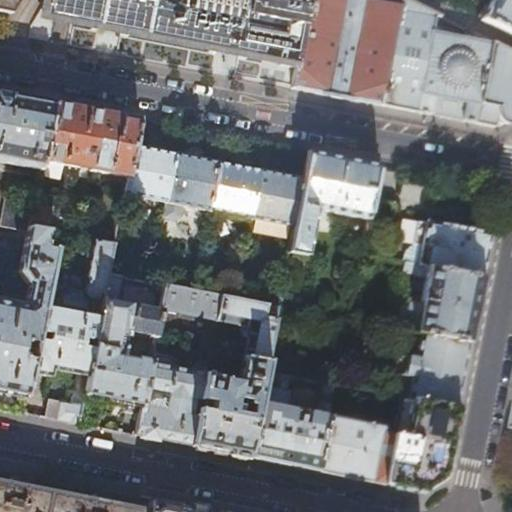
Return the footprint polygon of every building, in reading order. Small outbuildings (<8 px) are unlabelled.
[(0,0),(0,12),(9,14),(18,0),(0,0)] [(44,0),(37,17),(68,23),(149,38),(150,33),(189,40),(263,54),(297,61),(308,0),(44,0)] [(336,96),(381,105),(399,7),(400,0),(308,0),(297,61),(292,88),(336,96)] [(511,118),(511,52),(496,45),(465,38),(465,36),(457,34),(456,37),(432,31),(435,15),(405,0),(400,0),(399,7),(381,105),(444,117),(494,127),(496,122),(503,124),(511,118)] [(511,34),(511,0),(489,0),(480,19),(511,34)] [(190,51),(189,67),(233,69),(234,52),(190,51)] [(5,94),(0,93),(0,161),(40,169),(41,161),(45,145),(36,143),(39,133),(47,135),(53,103),(5,94)] [(97,111),(53,103),(47,135),(45,145),(41,161),(78,168),(78,166),(80,165),(88,166),(91,169),(90,170),(126,177),(132,144),(137,119),(97,111)] [(155,149),(132,144),(126,177),(123,194),(166,202),(175,152),(155,149)] [(201,157),(175,152),(166,202),(208,210),(218,161),(201,157)] [(304,177),(294,227),(289,251),(307,254),(317,209),(367,218),(371,198),(377,165),(343,158),(309,152),(304,177)] [(218,161),(208,210),(250,219),(260,169),(245,166),(218,161)] [(260,169),(250,219),(294,227),(304,177),(290,174),(260,169)] [(33,205),(33,204),(4,198),(0,219),(0,224),(26,230),(18,273),(25,288),(27,289),(24,303),(0,297),(0,392),(26,398),(30,373),(44,304),(54,250),(43,248),(47,231),(45,230),(28,227),(33,205)] [(393,202),(371,198),(367,218),(362,242),(385,247),(393,202)] [(49,209),(33,205),(28,227),(45,230),(49,209)] [(488,250),(491,232),(457,225),(429,219),(425,222),(417,220),(413,243),(421,245),(418,263),(483,275),(488,250)] [(57,306),(44,304),(30,373),(52,377),(53,370),(66,372),(78,375),(75,392),(85,394),(108,273),(113,244),(94,240),(84,290),(69,288),(68,290),(64,293),(60,293),(57,306)] [(470,341),(483,275),(418,263),(403,259),(402,271),(427,276),(425,283),(404,279),(400,298),(421,302),(415,331),(470,341)] [(108,273),(85,394),(109,399),(140,405),(149,360),(135,357),(134,360),(119,356),(124,336),(127,337),(129,331),(154,336),(159,312),(118,303),(123,276),(108,273)] [(193,290),(165,285),(160,309),(215,321),(220,296),(193,290)] [(235,299),(220,296),(215,321),(248,328),(237,382),(223,379),(223,377),(205,373),(191,447),(248,458),(259,402),(276,317),(265,315),(266,305),(235,299)] [(415,331),(405,329),(400,356),(407,357),(404,372),(400,371),(395,395),(399,395),(457,407),(470,341),(415,331)] [(149,360),(140,405),(134,435),(191,447),(205,373),(171,366),(171,364),(167,359),(156,357),(149,360)] [(287,407),(259,402),(248,458),(318,472),(329,415),(334,392),(323,390),(321,401),(320,401),(317,413),(316,413),(294,409),(296,401),(289,399),(287,407)] [(450,445),(457,407),(399,395),(393,428),(392,433),(450,445)] [(79,424),(83,406),(49,399),(45,418),(79,424)] [(318,472),(382,485),(392,433),(393,428),(329,415),(318,472)] [(443,478),(450,445),(392,433),(382,485),(421,493),(443,478)] [(0,511),(147,511),(148,511),(104,502),(105,499),(90,497),(90,499),(49,491),(24,486),(24,483),(8,480),(7,483),(0,481),(0,511)] [(210,511),(150,500),(148,511),(147,511),(210,511)]
